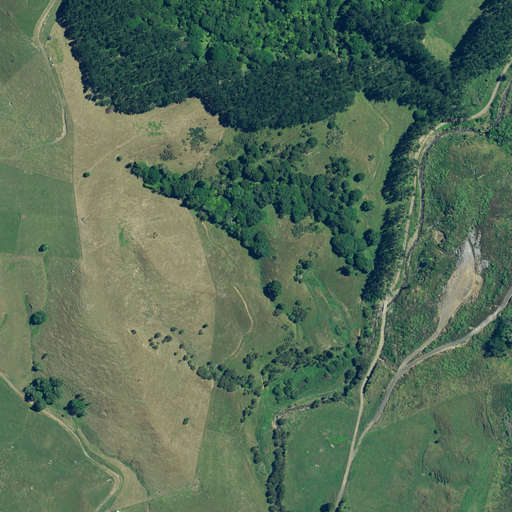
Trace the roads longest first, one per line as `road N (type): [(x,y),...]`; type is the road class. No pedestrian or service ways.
road 1 (unclassified): [(336,511),(399,268),(418,156),(432,132),(486,111),(511,49)]
road 2 (track): [(0,156),(67,131),(39,25),(55,0)]
road 3 (track): [(95,511),(119,476),(0,371)]
